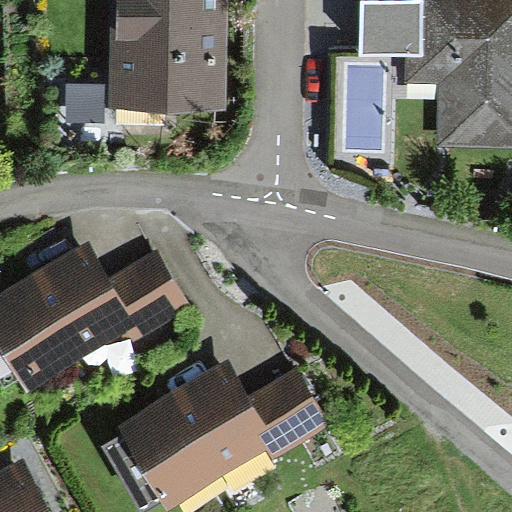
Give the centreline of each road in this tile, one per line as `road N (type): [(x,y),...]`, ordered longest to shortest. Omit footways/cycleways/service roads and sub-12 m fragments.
road 1 (residential): [(0,205),(87,188),(274,202)]
road 2 (residential): [(274,202),(511,251)]
road 3 (residential): [(274,202),(282,0)]
